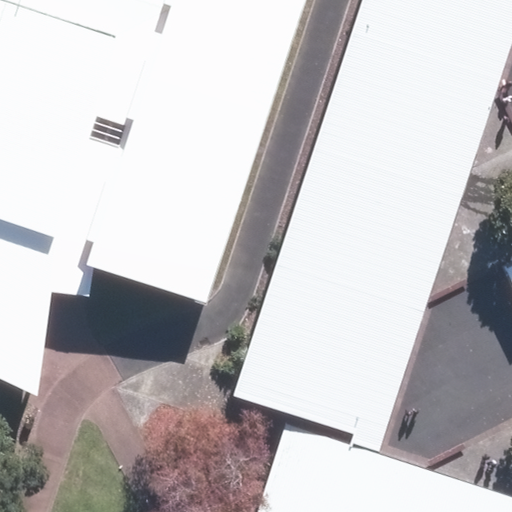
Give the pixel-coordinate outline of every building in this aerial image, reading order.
[(0,0),(0,359),(46,383),(61,280),(98,285),(98,255),(218,294),(238,233),(314,0),(0,0)] [(511,58),(511,57),(511,0),(367,0),(364,12),(511,58)] [(472,183),(511,58),(364,12),(324,137),(472,183)] [(433,308),(472,183),(324,137),(285,261),(433,308)] [(389,449),(433,308),(285,261),(246,386),(363,423),(358,439),(389,449)] [(404,511),(421,459),(389,449),(358,439),(298,420),(269,511),(404,511)] [(511,511),(511,487),(421,459),(404,511),(511,511)]
